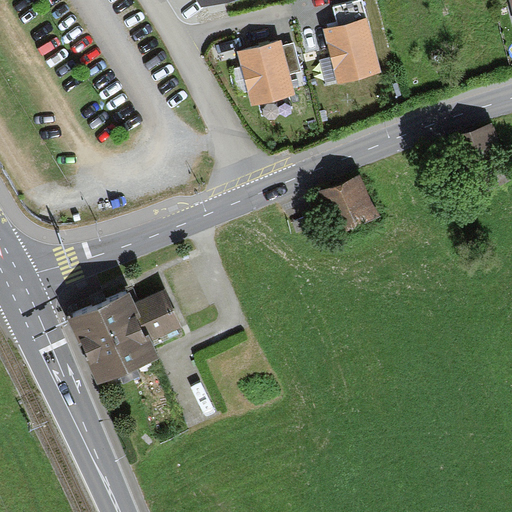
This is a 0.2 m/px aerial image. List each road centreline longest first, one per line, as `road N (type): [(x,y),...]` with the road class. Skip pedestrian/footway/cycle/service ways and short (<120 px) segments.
road 1 (secondary): [(511,98),(90,259),(8,269)]
road 2 (primary): [(115,511),(8,269)]
